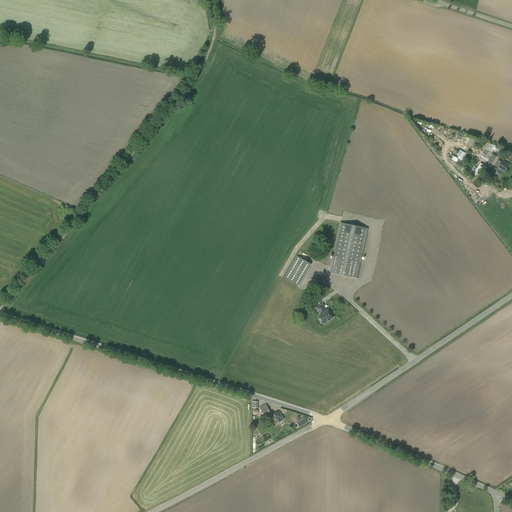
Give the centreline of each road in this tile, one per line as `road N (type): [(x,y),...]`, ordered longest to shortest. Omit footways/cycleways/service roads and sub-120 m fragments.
road 1 (track): [(0,310),(193,79),(214,42),(212,0)]
road 2 (tertiary): [(325,418),(0,315)]
road 3 (tertiary): [(325,418),(511,295)]
road 4 (tertiary): [(153,511),(325,418)]
road 5 (tertiary): [(495,492),(325,418)]
